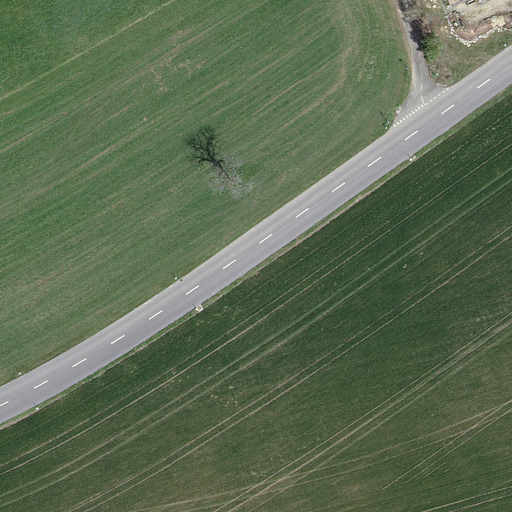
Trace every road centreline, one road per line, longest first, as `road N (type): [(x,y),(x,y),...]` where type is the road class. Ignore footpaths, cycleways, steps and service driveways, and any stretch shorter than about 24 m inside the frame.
road 1 (tertiary): [(0,410),(143,328),(511,67)]
road 2 (track): [(430,124),(419,57),(397,0)]
